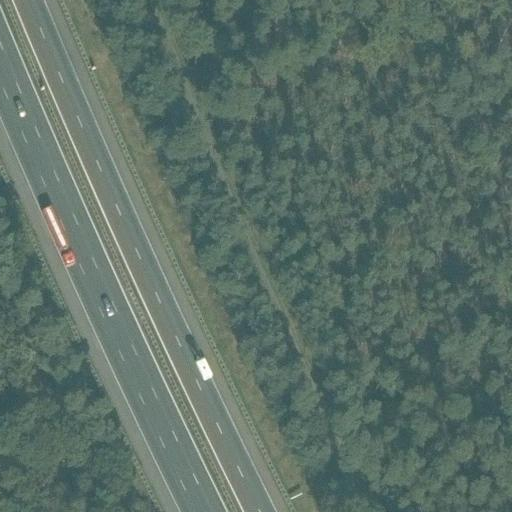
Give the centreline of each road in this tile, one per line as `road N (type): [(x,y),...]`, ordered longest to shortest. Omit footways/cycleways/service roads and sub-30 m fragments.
road 1 (motorway): [(258,511),(134,251),(28,0)]
road 2 (motorway): [(0,65),(204,511)]
road 3 (track): [(113,511),(0,319)]
